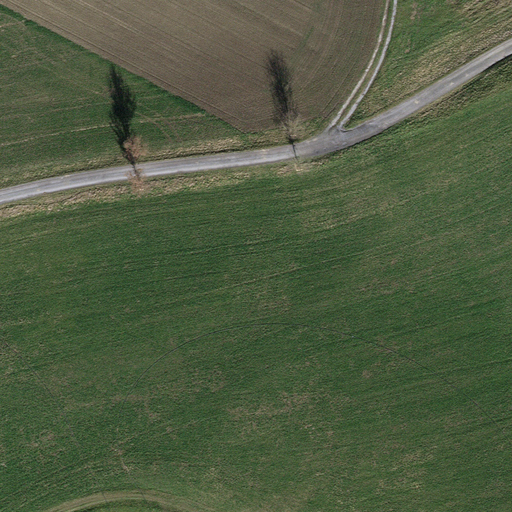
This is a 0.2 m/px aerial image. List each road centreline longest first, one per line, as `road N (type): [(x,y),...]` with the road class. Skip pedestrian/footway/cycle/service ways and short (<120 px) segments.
road 1 (track): [(511,49),(303,154),(75,182),(0,202)]
road 2 (track): [(198,511),(152,494),(81,499),(55,511)]
